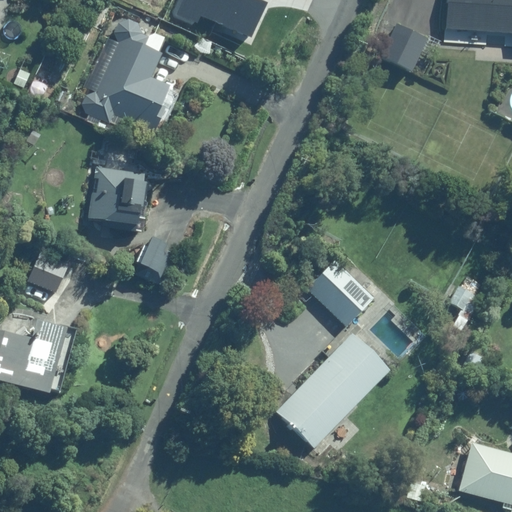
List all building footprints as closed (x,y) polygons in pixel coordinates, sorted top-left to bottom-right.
[(511,0),(451,0),(449,32),(511,37),(511,0)] [(114,42),(119,43),(98,95),(90,91),(81,113),(111,125),(113,119),(157,137),(175,92),(146,81),(163,38),(122,22),(114,42)] [(429,43),(397,27),(380,61),(412,77),(429,43)] [(95,173),(87,221),(142,229),(149,181),(95,173)] [(170,249),(154,242),(144,267),(161,274),(170,249)] [(332,263),(305,290),(346,331),(372,303),(332,263)] [(0,332),(0,384),(51,399),(53,394),(64,398),(81,337),(40,325),(35,343),(0,332)] [(388,373),(349,336),(276,414),(315,451),(388,373)] [(511,511),(511,457),(470,447),(458,493),(511,508),(511,510),(511,511)]
